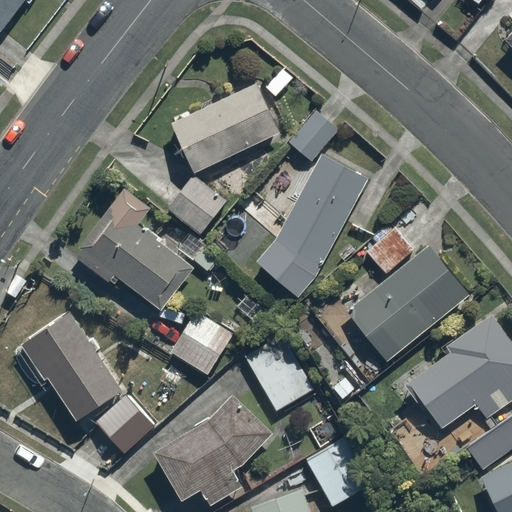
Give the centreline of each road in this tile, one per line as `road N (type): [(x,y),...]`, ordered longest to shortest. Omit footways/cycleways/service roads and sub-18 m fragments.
road 1 (residential): [(511,188),(303,0)]
road 2 (tertiary): [(152,0),(0,201)]
